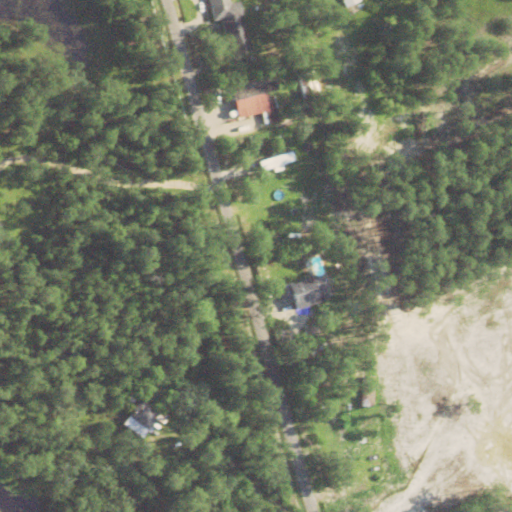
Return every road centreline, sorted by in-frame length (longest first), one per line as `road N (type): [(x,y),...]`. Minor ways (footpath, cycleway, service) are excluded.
road 1 (residential): [(311,511),(169,0)]
road 2 (residential): [(131,260),(203,466)]
